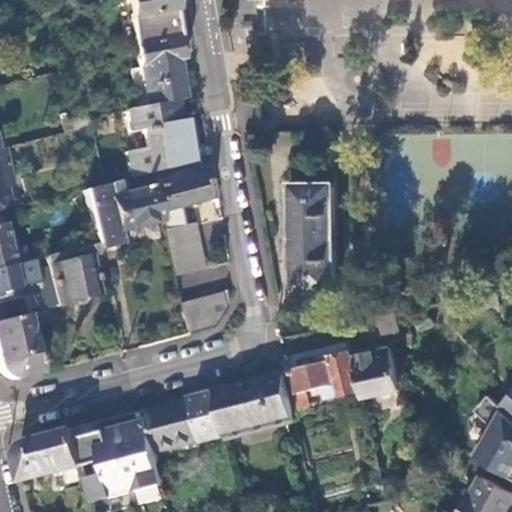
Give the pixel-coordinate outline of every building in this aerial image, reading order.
[(125,0),(123,0),(116,1),(120,21),(129,20),(125,0)] [(135,45),(178,38),(171,0),(125,0),(129,20),(133,46),(135,45)] [(129,20),(120,21),(120,47),(133,46),(129,20)] [(182,60),(178,38),(135,45),(148,106),(177,100),(186,99),(178,61),(182,60)] [(56,44),(58,53),(70,50),(68,40),(56,44)] [(75,68),(70,50),(58,53),(62,71),(75,68)] [(184,138),(177,100),(148,106),(125,110),(129,131),(140,129),(144,149),(125,153),(130,179),(149,174),(192,163),(187,137),(184,138)] [(0,211),(11,208),(6,188),(13,186),(3,148),(0,148),(0,211)] [(217,197),(210,159),(192,163),(149,174),(160,221),(166,247),(181,244),(196,241),(193,224),(184,226),(179,206),(217,197)] [(160,221),(149,174),(130,179),(83,190),(96,245),(97,248),(121,243),(118,230),(160,221)] [(337,291),(336,182),(292,182),(294,292),(337,291)] [(217,199),(197,205),(202,223),(223,217),(217,199)] [(0,228),(0,269),(24,263),(21,248),(6,251),(0,228)] [(203,269),(196,241),(181,244),(188,273),(203,269)] [(181,244),(166,247),(173,277),(188,273),(181,244)] [(99,254),(97,248),(96,245),(30,262),(37,290),(42,310),(98,297),(88,257),(99,254)] [(37,290),(30,262),(24,263),(0,269),(0,294),(2,294),(2,299),(37,290)] [(216,325),(228,308),(224,292),(209,296),(216,325)] [(213,329),(216,325),(209,296),(195,300),(202,332),(213,329)] [(195,300),(180,304),(187,336),(202,332),(195,300)] [(22,380),(40,375),(29,334),(47,328),(42,312),(0,322),(0,371),(0,372),(2,374),(3,375),(5,377),(8,379),(10,380),(12,380),(14,381),(19,381),(22,380)] [(372,319),(377,339),(404,333),(400,314),(372,319)] [(414,334),(405,334),(406,346),(415,345),(414,334)] [(365,391),(366,398),(403,389),(393,348),(373,353),(372,347),(355,351),(365,391)] [(336,360),(288,372),(296,410),(313,407),(309,391),(325,388),(341,384),(343,395),(365,391),(355,351),(334,356),(336,360)] [(296,410),(288,372),(216,390),(227,435),(228,438),(299,420),(296,410)] [(341,384),(325,388),(328,399),(343,395),(341,384)] [(227,435),(216,390),(147,408),(157,453),(227,435)] [(511,415),(491,395),(477,409),(490,421),(492,433),(488,440),(481,442),(474,454),(511,475),(511,415)] [(157,453),(147,408),(77,427),(85,464),(105,460),(108,472),(88,476),(94,501),(164,484),(157,453)] [(24,479),(85,464),(77,427),(30,439),(25,440),(21,443),(19,446),(18,450),(18,454),(24,479)] [(464,511),(509,511),(511,508),(511,489),(486,474),(464,511)]
